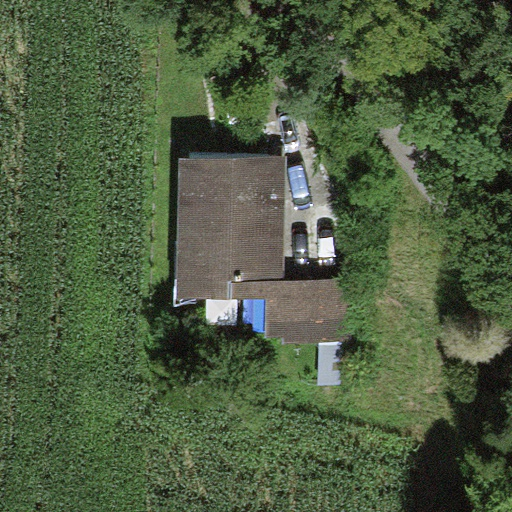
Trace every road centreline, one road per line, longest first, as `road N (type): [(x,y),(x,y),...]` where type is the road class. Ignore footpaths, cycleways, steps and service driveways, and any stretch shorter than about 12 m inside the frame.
road 1 (residential): [(511,280),(391,125),(272,0)]
road 2 (track): [(511,143),(391,125)]
